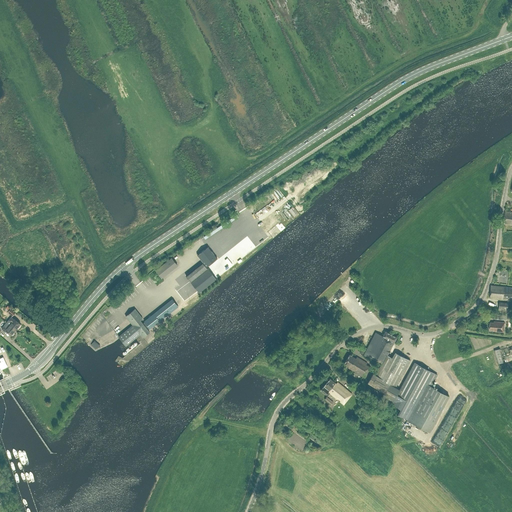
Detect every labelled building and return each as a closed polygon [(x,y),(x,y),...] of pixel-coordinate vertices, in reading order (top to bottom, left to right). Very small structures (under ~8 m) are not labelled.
[(275,190),(267,196),(274,204),(281,197),(275,190)] [(280,214),(282,217),(289,212),(291,215),(293,213),(288,207),(280,214)] [(503,223),(511,223),(511,212),(505,211),(503,223)] [(248,218),(240,224),(244,228),(252,222),(248,218)] [(242,243),(247,250),(229,262),(227,260),(225,261),(228,266),(265,241),(258,231),(242,243)] [(207,246),(197,254),(206,266),(217,258),(207,246)] [(176,264),(172,259),(156,271),(161,276),(176,264)] [(202,262),(186,276),(190,282),(207,268),(202,262)] [(215,278),(208,269),(191,283),(198,291),(215,278)] [(342,282),(345,285),(351,280),(348,277),(342,282)] [(511,298),(511,287),(504,286),(490,285),(489,297),(511,298)] [(172,299),(171,299),(171,300),(144,321),(145,322),(143,323),(140,320),(142,318),(135,309),(125,316),(132,325),(118,336),(119,337),(126,345),(135,338),(140,334),(142,337),(149,332),(148,329),(150,328),(178,306),(172,299)] [(14,319),(11,317),(9,320),(11,322),(9,325),(15,330),(20,324),(14,319)] [(492,331),(503,332),(504,322),(495,321),(495,322),(489,322),(489,329),(492,330),(492,331)] [(4,331),(5,330),(11,335),(15,330),(9,325),(6,323),(4,326),(1,328),(4,331)] [(375,332),(363,355),(375,361),(373,365),(376,367),(367,383),(384,392),(381,397),(400,408),(397,413),(429,431),(449,396),(431,386),(437,374),(414,362),(399,389),(395,387),(410,360),(395,352),(392,357),(387,355),(396,337),(385,331),(382,336),(375,332)] [(511,359),(511,347),(511,345),(500,348),(499,348),(493,350),(497,364),(503,362),(511,359)] [(349,354),(344,363),(349,366),(348,367),(351,369),(351,370),(360,375),(364,378),(370,367),(366,364),(367,363),(356,356),(355,358),(349,354)] [(330,378),(320,390),(327,395),(329,393),(337,399),(337,398),(340,400),(339,401),(341,402),(342,400),(345,403),(352,394),(337,382),(336,383),(330,378)] [(326,396),(324,399),(331,405),(333,401),(326,396)] [(444,419),(436,433),(441,436),(450,422),(444,419)] [(318,435),(314,441),(320,445),(320,444),(323,446),(326,441),(318,435)]
